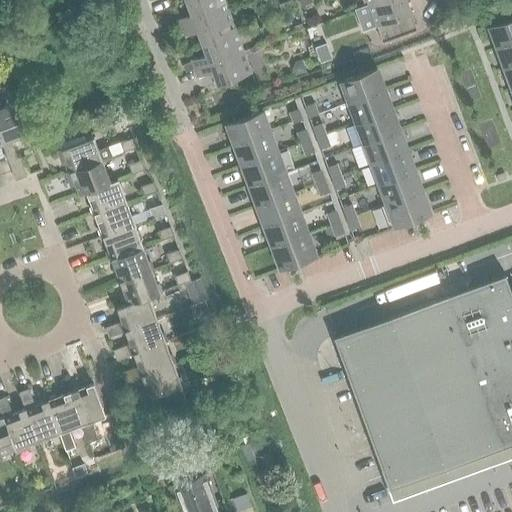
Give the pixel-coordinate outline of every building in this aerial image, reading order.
[(174,20),(177,29),(227,10),(223,0),(192,0),(185,3),(189,14),(174,20)] [(291,0),(289,0),(278,4),(281,12),(294,7),(291,0)] [(378,0),(367,4),(375,26),(382,45),(417,32),(410,13),(404,0),(378,0)] [(196,31),(200,43),(234,31),(227,10),(177,29),(180,37),(196,31)] [(511,41),(511,17),(489,27),(496,47),(511,41)] [(303,28),(302,23),(293,26),(295,31),(303,28)] [(189,61),(192,69),(242,51),(234,31),(200,43),(204,55),(189,61)] [(511,64),(511,41),(496,47),(504,68),(511,64)] [(331,58),(325,43),(314,47),(320,62),(331,58)] [(250,72),(242,51),(192,69),(195,77),(211,72),(215,85),(250,72)] [(300,59),(294,62),(290,69),(293,76),(305,71),(300,59)] [(383,89),(375,69),(341,81),(348,102),(383,89)] [(391,110),(383,89),(348,102),(356,123),(391,110)] [(313,103),(304,106),(308,117),(317,114),(313,103)] [(11,104),(0,107),(0,143),(7,162),(16,158),(9,140),(23,135),(11,104)] [(302,120),(297,109),(288,112),(292,123),(302,120)] [(398,130),(391,110),(356,123),(363,143),(398,130)] [(269,131),(261,111),(226,124),(234,144),(269,131)] [(325,134),(321,123),(312,127),(316,138),(325,134)] [(309,140),(305,129),(296,133),(300,144),(309,140)] [(406,151),(398,130),(363,143),(371,164),(406,151)] [(276,152),(269,131),(234,144),(242,165),(276,152)] [(329,146),(325,134),(316,138),(320,149),(329,146)] [(100,160),(92,137),(55,150),(61,164),(66,162),(69,171),(100,160)] [(135,147),(132,138),(119,142),(122,151),(135,147)] [(313,152),(309,140),(300,144),(304,155),(313,152)] [(414,171),(406,151),(371,164),(379,184),(414,171)] [(284,173),(276,152),(242,165),(249,185),(284,173)] [(109,182),(108,182),(100,160),(69,171),(64,173),(69,187),(74,185),(78,194),(85,192),(85,191),(109,182)] [(143,169),(140,160),(127,165),(130,174),(143,169)] [(340,175),(336,164),(327,167),(331,178),(340,175)] [(324,181),(320,170),(311,173),(315,184),(324,181)] [(421,192),(414,171),(379,184),(386,203),(386,205),(421,192)] [(291,193),(284,173),(249,185),(257,206),(291,193)] [(344,186),(340,175),(331,178),(335,189),(344,186)] [(85,191),(85,192),(94,213),(125,202),(116,179),(108,182),(109,182),(85,191)] [(156,191),(152,181),(139,186),(142,196),(156,191)] [(328,192),(324,181),(315,184),(319,195),(328,192)] [(429,212),(421,192),(386,205),(386,203),(379,206),(387,228),(429,212)] [(299,214),(291,193),(257,206),(264,226),(299,214)] [(94,213),(102,236),(133,225),(125,202),(94,213)] [(164,213),(160,204),(147,209),(151,218),(164,213)] [(355,215),(351,204),(342,207),(346,219),(355,215)] [(335,210),(326,213),(330,225),(339,221),(335,210)] [(307,234),(299,214),(264,226),(272,247),(307,234)] [(359,227),(355,215),(346,219),(350,230),(359,227)] [(343,232),(339,221),(330,225),(334,236),(343,232)] [(141,247),(133,225),(102,236),(110,259),(141,247)] [(159,241),(172,236),(169,226),(156,231),(159,241)] [(314,255),(307,234),(272,247),(280,267),(314,255)] [(110,259),(119,281),(150,270),(141,247),(110,259)] [(168,263),(181,258),(177,249),(164,254),(168,263)] [(119,281),(127,303),(147,296),(147,297),(158,293),(150,270),(119,281)] [(176,285),(189,280),(186,271),(173,276),(176,285)] [(504,274),(333,336),(387,489),(409,481),(511,443),(511,291),(510,292),(504,274)] [(107,337),(124,331),(124,330),(155,319),(147,297),(147,296),(127,303),(115,307),(121,321),(104,327),(107,337)] [(116,360),(132,353),(163,341),(155,319),(124,330),(124,331),(129,344),(112,350),(116,360)] [(124,382),(141,376),(141,375),(172,364),(163,341),(132,353),(137,366),(120,373),(124,382)] [(217,361),(214,352),(207,354),(211,363),(217,361)] [(180,387),(172,364),(141,375),(141,376),(146,389),(129,395),(132,405),(180,387)] [(92,384),(69,392),(80,423),(87,442),(96,439),(89,420),(104,415),(92,384)] [(180,387),(170,391),(174,402),(185,398),(180,387)] [(17,392),(23,409),(24,409),(35,440),(58,432),(46,400),(33,405),(27,388),(17,392)] [(67,428),(80,423),(69,392),(46,400),(58,432),(64,451),(74,447),(67,428)] [(27,443),(35,440),(24,409),(23,409),(10,413),(4,397),(0,398),(0,414),(1,417),(13,448),(12,448),(14,453),(28,448),(27,443)] [(0,452),(12,448),(13,448),(1,417),(0,417),(0,452)] [(106,441),(111,453),(120,449),(116,437),(106,441)] [(240,445),(254,480),(269,474),(255,439),(240,445)] [(167,469),(172,483),(190,477),(189,472),(195,470),(197,474),(203,472),(197,458),(167,469)] [(86,472),(86,471),(83,464),(72,468),(75,475),(75,476),(86,472)] [(217,511),(203,473),(197,475),(195,471),(189,473),(191,477),(170,485),(179,511),(217,511)] [(231,511),(232,511),(250,505),(246,494),(228,501),(231,511)]
